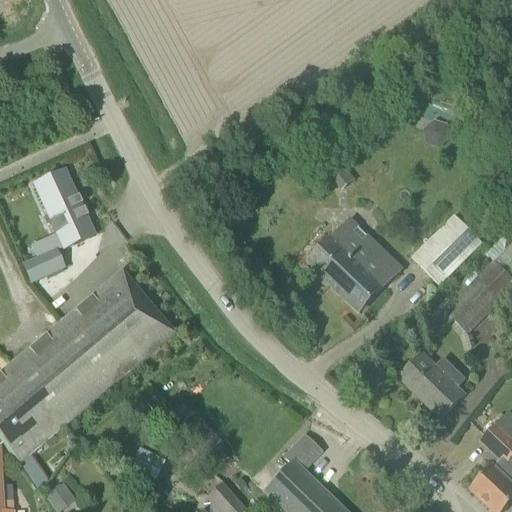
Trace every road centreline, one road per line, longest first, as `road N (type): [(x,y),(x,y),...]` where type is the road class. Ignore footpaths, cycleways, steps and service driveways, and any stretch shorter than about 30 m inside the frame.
road 1 (tertiary): [(463,511),(255,334),(181,254),(150,210),(112,122)]
road 2 (residential): [(112,122),(0,175)]
